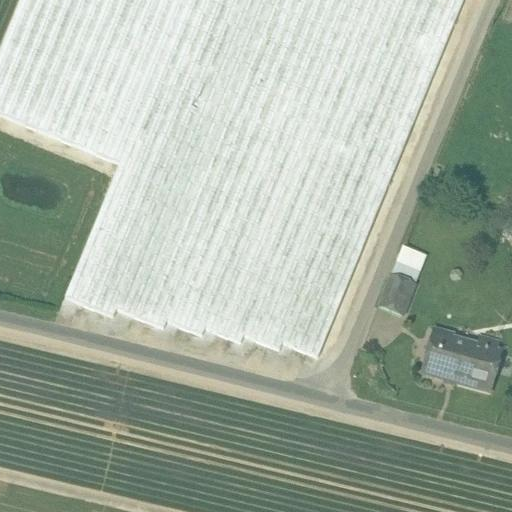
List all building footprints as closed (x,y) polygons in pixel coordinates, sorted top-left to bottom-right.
[(20,0),(0,51),(0,117),(119,166),(65,300),(113,320),(116,312),(163,331),(166,324),(202,338),(205,331),(240,346),(243,338),(279,353),(282,345),(318,360),(464,0),(20,0)] [(414,288),(390,279),(378,309),(402,319),(414,288)] [(469,348),(433,338),(423,375),(459,385),(469,348)] [(498,346),(479,340),(476,350),(495,355),(498,346)] [(476,350),(469,348),(459,385),(488,393),(498,357),(495,355),(476,350)]
